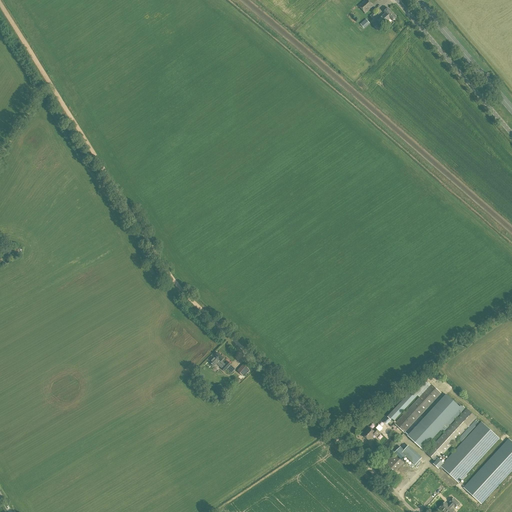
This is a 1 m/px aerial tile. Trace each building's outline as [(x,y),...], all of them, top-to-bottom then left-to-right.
[(365,14),(374,6),(368,0),(364,0),(358,6),(365,14)] [(378,20),(373,25),(377,30),(383,26),(391,19),(392,21),(397,18),(388,8),(384,12),(386,13),(378,20)] [(364,28),(370,23),(366,19),(360,24),(356,28),(359,32),(364,28)] [(223,358),(217,353),(214,356),(208,362),(213,367),(217,363),(222,368),(221,369),(224,371),(230,365),(227,362),(224,365),(220,361),(223,358)] [(242,375),(248,369),(244,365),(238,372),(242,375)] [(393,422),(429,384),(423,379),(387,417),(393,422)] [(404,433),(441,393),(432,385),(395,424),(404,433)] [(460,407),(446,394),(407,436),(423,450),(440,431),(443,433),(465,409),(464,407),(461,405),(460,407)] [(443,464),(439,459),(477,418),(467,409),(426,453),(436,462),(433,464),(439,469),(441,466),(459,483),(499,439),(481,422),(443,464)] [(375,428),(373,430),(369,427),(363,435),(369,440),(374,434),(377,437),(380,433),(375,428)] [(384,444),(385,445),(389,448),(397,439),(392,435),(384,444)] [(511,471),(511,442),(509,439),(464,488),(482,504),(511,471)] [(384,465),(393,473),(404,462),(402,460),(405,457),(414,466),(421,458),(408,446),(403,450),(400,447),(394,454),(395,454),(384,465)] [(441,511),(453,511),(455,511),(453,509),(454,508),(455,509),(459,504),(453,498),(448,504),(445,502),(438,509),(440,510),(441,511)]
